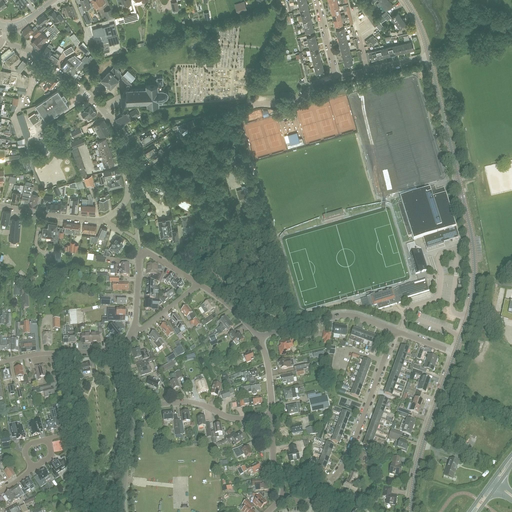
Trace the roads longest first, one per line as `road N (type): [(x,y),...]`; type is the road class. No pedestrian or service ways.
road 1 (unclassified): [(454,352),(474,284),(473,243),(429,56)]
road 2 (residential): [(102,221),(128,196),(114,126),(33,52),(1,42)]
road 3 (residential): [(282,496),(313,500),(345,462),(384,360)]
road 4 (unclassified): [(411,511),(422,444),(454,352)]
road 5 (residential): [(257,337),(338,315),(394,331)]
